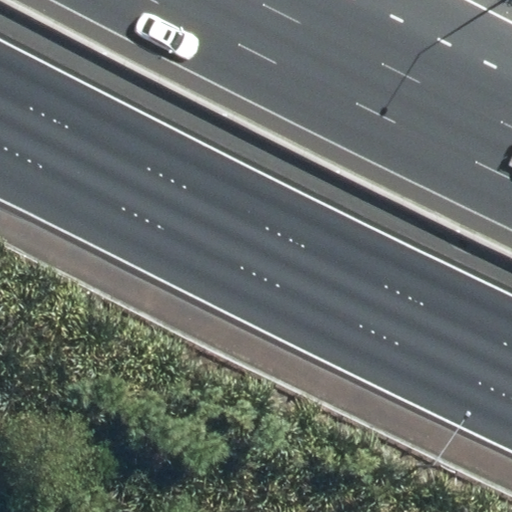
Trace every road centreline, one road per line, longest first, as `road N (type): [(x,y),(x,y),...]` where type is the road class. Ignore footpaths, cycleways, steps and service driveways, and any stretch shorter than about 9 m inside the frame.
road 1 (motorway): [(511,342),(21,103)]
road 2 (motorway): [(122,0),(511,188)]
